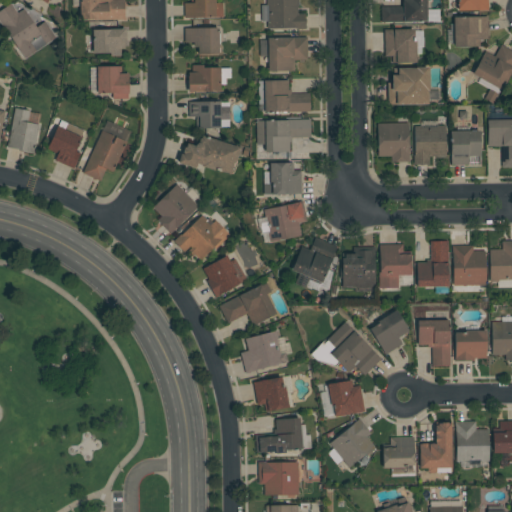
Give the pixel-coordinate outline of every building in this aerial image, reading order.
[(124,0),(125,20),(95,20),(80,20),(79,0),(124,0)] [(184,3),(191,3),(190,0),(215,0),(215,3),(223,3),(223,17),(184,18),(184,3)] [(298,0),(299,7),(298,7),(298,14),(305,14),(305,19),(306,19),(306,24),(305,24),(305,29),(295,29),(295,28),(267,29),(267,21),(268,21),(268,5),(266,5),(266,0),(298,0)] [(381,7),(402,6),(402,0),(426,0),(427,10),(439,9),(439,22),(427,22),(427,21),(404,22),(381,22),(381,7)] [(487,0),(488,10),(458,11),(458,0),(487,0)] [(0,11),(11,3),(18,13),(24,9),(36,27),(45,21),(56,37),(45,45),(47,47),(41,51),(34,41),(32,42),(37,50),(25,58),(0,22),(0,11)] [(487,17),(488,40),(480,40),(480,47),(454,48),(453,17),(487,17)] [(121,29),(126,28),(126,45),(125,45),(125,49),(121,49),(121,56),(110,56),(110,54),(93,54),(92,30),(121,29)] [(218,28),(219,54),(198,55),(198,47),(194,47),(194,42),(184,43),(184,29),(218,28)] [(414,29),(414,41),(416,41),(416,63),(392,63),(392,56),(384,57),(384,30),(414,29)] [(307,37),(308,60),(294,61),(294,71),(268,71),(267,38),(307,37)] [(485,52),(494,57),(501,45),(511,51),(511,71),(501,90),(493,104),(484,99),(489,89),(470,78),(485,52)] [(203,65),(203,68),(220,67),(220,68),(230,68),(230,79),(226,79),(226,85),(221,85),(221,92),(193,92),(193,93),(188,93),(188,72),(192,72),(192,65),(203,65)] [(121,66),(121,74),(129,73),(129,94),(128,94),(128,99),(112,99),(112,93),(97,94),(97,67),(121,66)] [(427,67),(428,104),(389,104),(389,86),(392,86),(392,75),(394,74),(394,69),(416,68),(427,67)] [(310,111),(288,112),(265,112),(264,104),(258,104),(258,81),(288,80),(288,90),(291,90),(291,94),(310,94),(310,111)] [(220,102),(220,129),(196,129),(196,117),(188,117),(188,102),(220,102)] [(15,108),(30,111),(27,122),(39,125),(34,149),(35,149),(34,154),(18,151),(18,150),(7,147),(15,108)] [(59,151),(57,151),(57,153),(56,152),(55,153),(47,149),(49,144),(50,145),(61,120),(83,130),(80,137),(82,138),(78,146),(79,147),(76,152),(81,154),(74,169),(55,160),(59,151)] [(288,121),(288,120),(310,120),(310,138),(292,138),(292,142),(289,142),(289,152),(265,152),(265,144),(256,144),(256,121),(288,121)] [(446,158),(436,158),(435,157),(429,157),(429,165),(424,165),(419,165),(413,165),(413,155),(415,155),(414,126),(421,126),(421,121),(438,120),(438,126),(445,126),(446,158)] [(511,120),(511,168),(501,168),(501,146),(487,147),(487,120),(511,120)] [(408,123),(409,162),(391,163),(391,157),(378,157),(377,124),(408,123)] [(127,142),(113,173),(106,169),(100,181),(96,179),(95,180),(92,179),(93,178),(82,173),(102,131),(127,142)] [(480,131),(480,165),(478,165),(478,156),(468,157),(468,165),(451,165),(450,131),(480,131)] [(240,148),(235,163),(236,165),(234,171),(231,173),(230,174),(215,169),(214,170),(202,167),(202,165),(197,164),(195,168),(178,163),(180,154),(182,155),(185,143),(195,147),(196,144),(198,142),(200,138),(201,138),(202,136),(240,148)] [(301,194),(272,195),(272,194),(264,194),(263,172),(269,172),(269,164),(293,163),(293,170),(301,170),(301,194)] [(177,184),(198,207),(171,234),(158,220),(161,216),(152,207),(177,184)] [(307,221),(299,223),(301,236),(270,242),(268,234),(270,233),(266,217),(265,218),(263,210),(297,203),(297,202),(302,201),(307,221)] [(207,220),(210,217),(214,221),(215,221),(222,228),(218,232),(224,238),(209,253),(212,256),(208,259),(205,256),(201,260),(194,253),(195,252),(190,247),(184,252),(180,249),(177,246),(177,245),(173,241),(181,234),(181,235),(202,215),(207,220)] [(319,287),(320,284),(309,280),(306,288),(294,284),(299,273),(292,271),(301,247),(310,250),(315,238),(337,246),(334,256),(338,258),(336,265),(331,263),(329,271),(333,272),(328,290),(319,287)] [(448,287),(417,287),(416,263),(426,263),(426,260),(430,260),(430,241),(448,241),(448,287)] [(489,250),(502,250),(502,241),(511,241),(511,280),(498,281),(498,282),(490,282),(489,250)] [(403,245),(403,252),(411,252),(411,256),(412,287),(398,288),(379,289),(379,273),(380,273),(379,245),(403,245)] [(453,254),(452,254),(452,246),(473,246),(473,251),(485,251),(486,285),(453,286),(453,254)] [(375,256),(375,287),(354,288),(347,289),(347,288),(342,288),(342,279),(340,279),(340,267),(343,267),(342,258),(345,258),(345,254),(355,254),(354,248),(375,247),(375,256)] [(237,274),(235,275),(240,283),(219,295),(219,296),(216,298),(206,281),(208,280),(202,269),(226,255),(237,274)] [(253,326),(247,314),(227,323),(219,306),(261,284),(262,286),(266,283),(271,292),(267,295),(276,314),(253,326)] [(398,338),(402,344),(385,354),(369,329),(379,322),(378,321),(396,310),(409,331),(398,338)] [(424,321),(424,310),(449,310),(449,319),(448,319),(449,343),(450,366),(432,366),(431,348),(427,348),(427,345),(418,345),(418,321),(424,321)] [(511,360),(505,360),(505,355),(492,355),(491,322),(511,321),(511,360)] [(318,361),(310,354),(321,343),(323,345),(328,340),(327,339),(345,322),(353,331),(354,331),(381,359),(364,375),(355,366),(348,372),(339,363),(335,366),(318,361)] [(276,331),(278,339),(276,340),(280,354),(285,352),(288,362),(282,363),(256,370),(250,372),(245,374),(240,353),(248,351),(245,339),(276,331)] [(486,331),(486,358),(473,359),(474,361),(454,361),(454,357),(455,357),(455,333),(465,333),(465,331),(486,331)] [(281,377),(283,387),(285,387),(289,407),(266,412),(264,404),(257,405),(253,382),(281,377)] [(351,380),(352,387),(359,385),(364,411),(335,417),(333,405),(331,406),(327,384),(351,380)] [(302,449),(285,450),(285,453),(275,454),(275,451),(256,453),(255,436),(273,434),(273,430),(276,429),(275,420),(299,418),(302,449)] [(349,468),(342,460),(336,465),(327,453),(333,448),(329,444),(354,423),(359,419),(371,433),(366,437),(375,447),(349,468)] [(475,421),(475,430),(488,429),(489,461),(480,462),(480,460),(464,460),(464,462),(456,462),(455,426),(454,426),(454,422),(475,421)] [(511,421),(511,453),(492,453),(492,445),(491,445),(491,441),(492,440),(492,433),(499,433),(499,421),(511,421)] [(437,468),(437,471),(434,473),(429,473),(427,471),(427,468),(420,468),(419,444),(421,444),(428,444),(435,444),(435,442),(434,442),(434,428),(435,428),(435,425),(436,425),(436,422),(451,422),(451,468),(437,468)] [(382,448),(390,447),(390,438),(413,437),(414,467),(383,468),(382,448)] [(264,484),(258,484),(257,462),(265,462),(298,462),(298,495),(264,495),(264,484)] [(376,511),(385,509),(383,504),(405,496),(411,511),(376,511)] [(428,511),(461,511),(462,501),(428,501),(428,511)]
